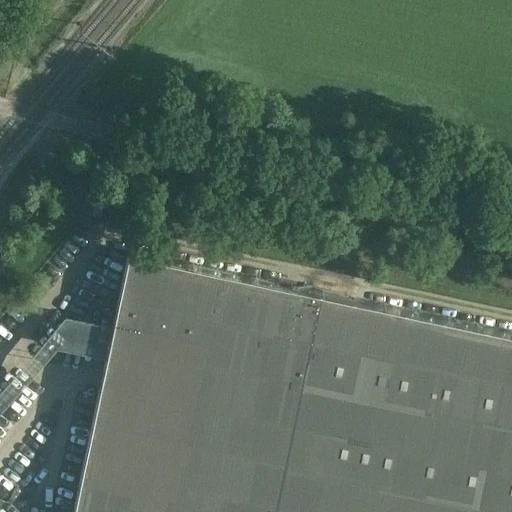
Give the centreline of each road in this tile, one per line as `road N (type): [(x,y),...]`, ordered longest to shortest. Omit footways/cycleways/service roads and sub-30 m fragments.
road 1 (unknown): [(34,354),(87,270),(103,255),(123,252),(511,321)]
road 2 (unclassified): [(511,222),(0,106)]
road 3 (unknown): [(34,354),(49,406),(0,482)]
